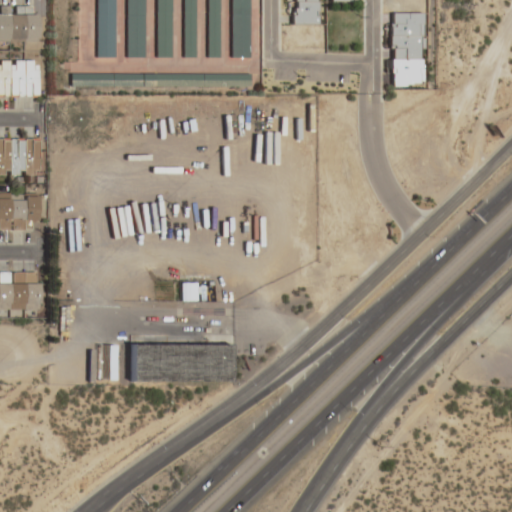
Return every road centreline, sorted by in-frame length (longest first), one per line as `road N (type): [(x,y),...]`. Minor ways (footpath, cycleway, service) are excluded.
road 1 (motorway): [(511,181),(173,511)]
road 2 (secondary): [(511,144),(288,358),(175,447)]
road 3 (motorway): [(224,511),(511,234)]
road 4 (motorway): [(399,291),(175,447)]
road 5 (motorway): [(330,458),(379,384),(494,252)]
road 6 (secondary): [(330,458),(511,273)]
road 7 (residential): [(419,235),(370,163),(367,0)]
road 8 (track): [(470,185),(450,158),(448,140),(511,0)]
